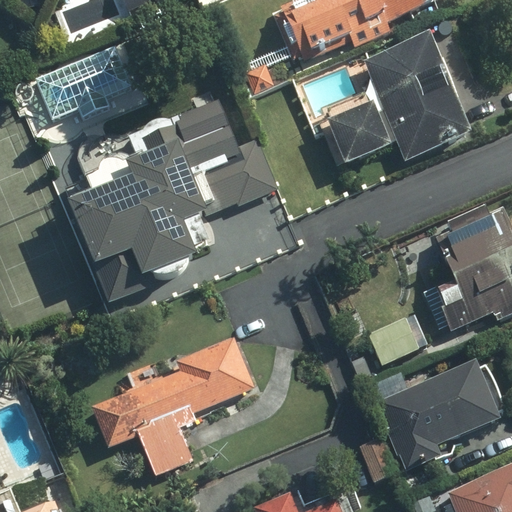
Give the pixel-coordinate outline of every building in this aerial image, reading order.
[(317,0),(283,14),(302,59),(441,0),(317,0)] [(483,132),(443,33),(375,60),(391,100),(340,120),(357,165),(408,144),(414,159),(483,132)] [(143,163),(149,178),(87,202),(104,245),(97,248),(118,300),(212,262),(197,225),(285,190),(265,140),(248,147),(239,127),(193,145),(186,128),(154,141),(160,156),(143,163)] [(511,209),(500,215),(496,204),(456,221),(460,231),(447,237),(475,300),(454,309),(463,329),(501,313),(504,321),(511,317),(511,209)] [(417,318),(374,334),(388,369),(430,352),(417,318)] [(242,338),(185,362),(189,371),(101,408),(118,448),(145,436),(163,479),(202,462),(184,421),(263,388),(242,338)] [(452,454),(448,445),(511,419),(487,361),(386,402),(414,469),(452,454)] [(403,474),(388,435),(360,446),(375,485),(403,474)] [(511,511),(511,470),(456,494),(463,511),(511,511)] [(263,510),(263,511),(349,511),(346,503),(325,511),(307,511),(299,494),(263,510)] [(71,511),(68,503),(42,511),(71,511)]
